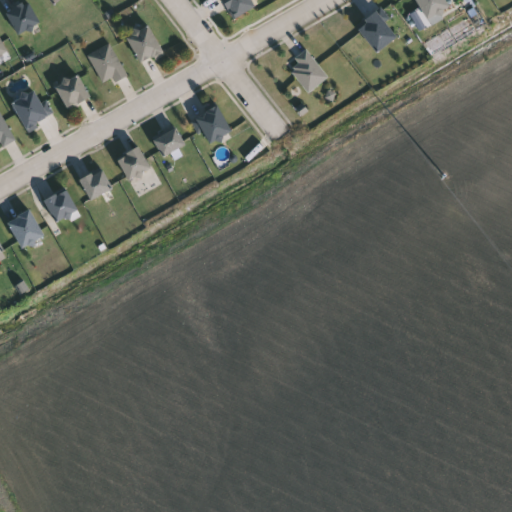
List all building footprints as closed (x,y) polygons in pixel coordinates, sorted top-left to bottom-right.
[(254,0),(258,5),(237,20),(222,0),(254,0)] [(445,0),(450,9),(427,20),(417,0),(445,0)] [(7,13),(28,1),(41,24),(20,36),(7,13)] [(399,37),(379,54),(358,29),(377,12),(399,37)] [(127,38),(149,25),(165,52),(143,65),(127,38)] [(0,34),(10,52),(0,57),(0,34)] [(91,54),(115,44),(128,76),(105,86),(91,54)] [(301,64),(297,59),(310,50),(331,78),(311,93),(293,69),(301,64)] [(92,97),(70,110),(56,88),(78,75),(92,97)] [(42,105),(49,102),(56,118),(26,130),(14,101),(38,92),(42,105)] [(195,119),(219,106),(234,132),(210,145),(195,119)] [(0,108),(18,140),(0,150),(0,108)] [(164,157),(155,141),(177,128),(187,145),(164,157)] [(130,181),(118,160),(141,148),(152,169),(130,181)] [(81,180),(106,169),(114,190),(90,200),(81,180)] [(80,211),(58,223),(46,201),(67,189),(80,211)] [(24,249),(8,224),(30,210),(46,235),(24,249)] [(0,262),(0,241),(9,258),(0,262)]
